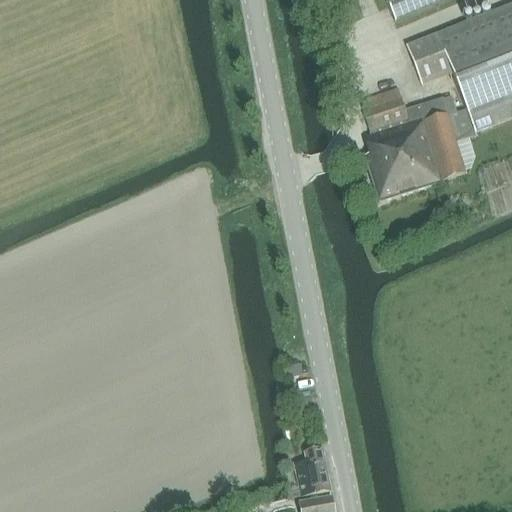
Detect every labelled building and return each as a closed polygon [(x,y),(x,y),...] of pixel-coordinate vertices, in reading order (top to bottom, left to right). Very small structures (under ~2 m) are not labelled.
[(386,0),(395,23),(454,0),(386,0)] [(455,76),(468,116),(475,136),(511,121),(511,6),(405,49),(421,89),(455,76)] [(475,136),(468,116),(449,123),(442,100),(405,113),(398,91),(358,104),(370,140),(365,142),(370,158),(364,160),(378,205),(466,176),(457,146),(476,140),(475,136)] [(311,399),(301,401),(292,403),(296,424),(316,420),(311,399)] [(328,495),(320,452),(303,455),(305,463),(293,465),(301,499),(328,495)] [(330,511),(328,499),(297,504),(298,511),(330,511)]
